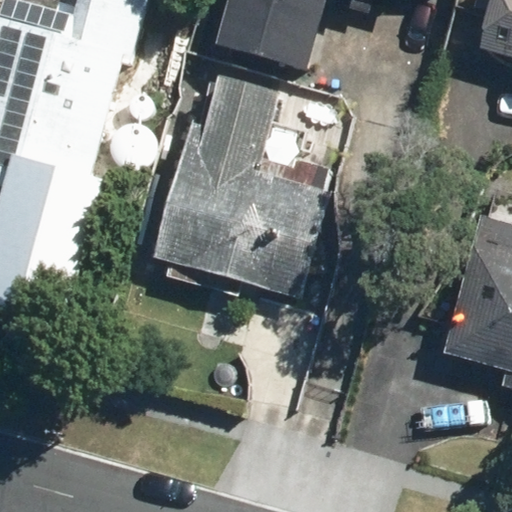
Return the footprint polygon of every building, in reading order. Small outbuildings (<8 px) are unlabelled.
[(0,235),(0,310),(72,332),(169,0),(88,0),(83,20),(12,0),(11,0),(6,20),(1,18),(0,20),(0,192),(12,196),(0,235)] [(218,0),(206,49),(319,77),(337,0),(369,0),(382,3),(382,0),(425,0),(431,1),(431,0),(218,0)] [(511,0),(501,0),(486,51),(511,58),(511,0)] [(244,300),(248,285),(308,302),(338,198),(331,196),(337,173),(302,163),(296,186),(195,157),(166,262),(178,265),(173,283),(244,300)] [(511,389),(511,230),(486,223),(450,358),(511,374),(508,389),(511,389)]
